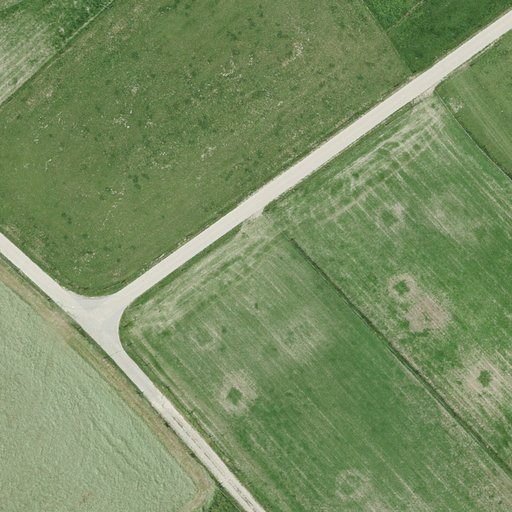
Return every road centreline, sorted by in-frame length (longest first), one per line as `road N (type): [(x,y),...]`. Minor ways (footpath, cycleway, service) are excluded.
road 1 (unclassified): [(511,19),(92,323)]
road 2 (track): [(92,323),(257,511)]
